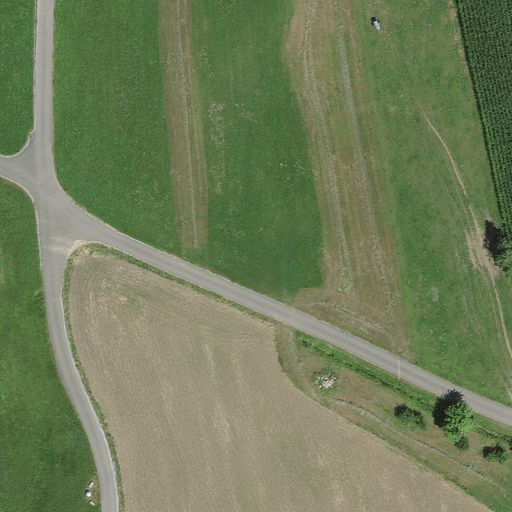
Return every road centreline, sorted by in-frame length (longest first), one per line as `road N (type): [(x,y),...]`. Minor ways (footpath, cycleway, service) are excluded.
road 1 (track): [(511,419),(114,240),(0,171)]
road 2 (track): [(105,511),(107,477),(57,351),(37,189),(44,0)]
